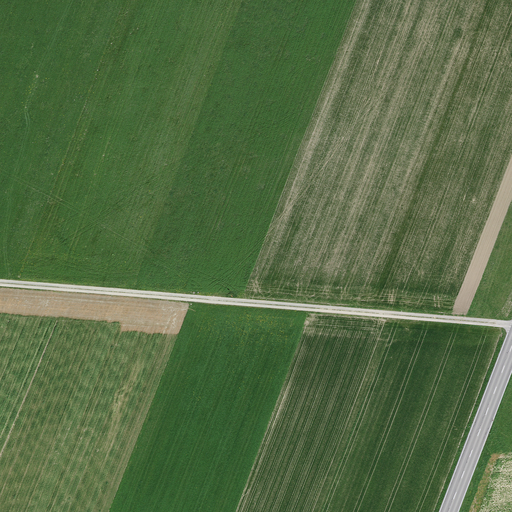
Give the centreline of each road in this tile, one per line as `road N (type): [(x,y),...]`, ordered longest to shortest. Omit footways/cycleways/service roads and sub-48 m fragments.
road 1 (track): [(511,326),(0,285)]
road 2 (primary): [(448,511),(511,347)]
